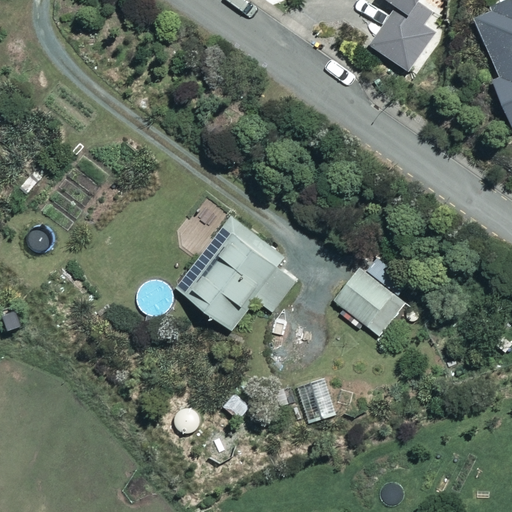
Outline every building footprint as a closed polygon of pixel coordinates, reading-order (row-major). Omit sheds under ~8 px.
[(419,1),(419,0),(392,0),(400,5),(373,45),(414,73),(439,36),(426,28),(437,13),(419,1)] [(511,0),(505,0),(477,12),(502,70),(490,75),(511,128),(511,0)] [(228,213),(176,291),(235,330),(255,299),(272,310),(304,263),(228,213)] [(362,264),(336,301),(386,336),(412,300),(362,264)] [(335,412),(326,378),(299,385),(308,419),(335,412)]
